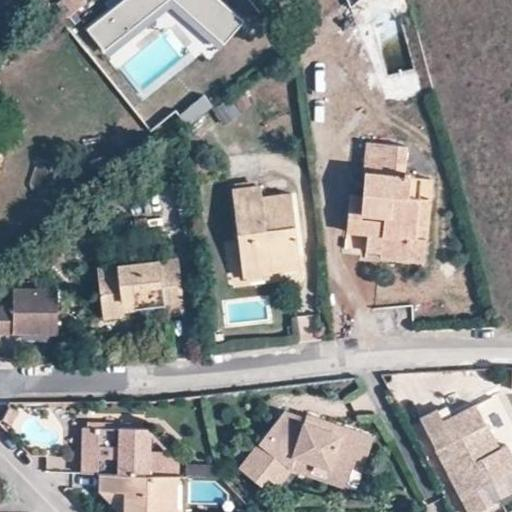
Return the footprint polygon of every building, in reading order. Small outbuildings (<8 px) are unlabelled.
[(121,0),(88,31),(109,53),(167,0),(181,0),(221,43),(241,25),(217,0),(121,0)] [(190,125),(216,109),(207,96),(181,112),(190,125)] [(233,99),(216,107),(225,124),(241,116),(233,99)] [(405,193),(406,174),(408,145),(374,141),(368,196),(352,194),(349,231),(350,231),(381,235),(384,236),(382,251),(382,252),(382,256),(411,260),(412,238),(418,239),(423,195),(405,193)] [(434,178),(406,174),(405,193),(423,195),(418,239),(412,238),(411,260),(425,260),(428,239),(434,178)] [(245,277),(274,272),(273,260),(274,260),(301,257),(294,194),(265,197),(263,185),(233,189),(245,277)] [(348,247),(382,252),(382,251),(384,236),(381,235),(350,231),(349,231),(347,247),(348,247)] [(169,315),(188,312),(180,257),(98,268),(106,318),(128,315),(127,310),(167,305),(169,315)] [(302,258),(301,257),(274,260),(273,260),(274,272),(275,272),(303,269),(302,258)] [(8,308),(0,307),(0,332),(54,333),(55,289),(9,288),(8,308)] [(482,426),(489,423),(479,403),(446,419),(440,408),(423,416),(469,511),(474,511),(502,498),(494,479),(511,470),(511,444),(510,441),(500,446),(493,450),(482,426)] [(300,463),(354,478),(362,459),(370,461),(379,439),(330,422),(328,428),(310,422),(289,414),(242,468),(259,483),(267,476),(279,487),(290,474),(300,463)] [(312,416),(310,422),(328,428),(330,422),(312,416)] [(500,446),(489,423),(482,426),(493,450),(500,446)] [(87,452),(87,473),(99,473),(172,474),(176,474),(175,457),(166,448),(150,448),(150,431),(144,425),(83,424),(82,452),(87,452)] [(350,489),(354,478),(300,463),(290,474),(350,489)] [(171,511),(172,474),(99,473),(99,489),(116,490),(125,490),(125,501),(125,511),(171,511)] [(184,511),(184,474),(176,474),(172,474),(171,511),(184,511)] [(100,490),(121,511),(125,511),(125,501),(125,490),(116,490),(99,489),(100,490)]
